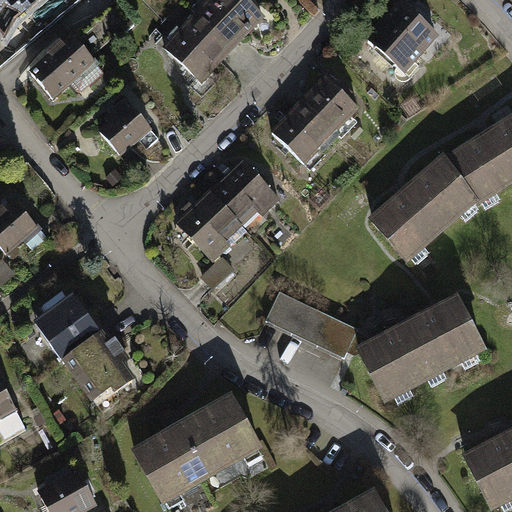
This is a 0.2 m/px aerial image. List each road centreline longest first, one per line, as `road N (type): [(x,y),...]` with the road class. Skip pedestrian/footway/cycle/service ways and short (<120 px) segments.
road 1 (residential): [(432,511),(413,482),(348,426),(225,358),(165,307),(109,234)]
road 2 (residential): [(348,0),(267,92),(109,234)]
road 3 (residential): [(109,234),(0,104)]
